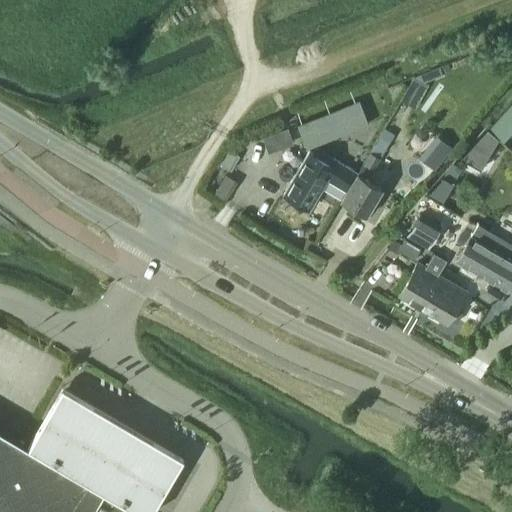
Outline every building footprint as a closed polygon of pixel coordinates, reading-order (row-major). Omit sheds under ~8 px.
[(427,85),(414,77),(402,99),(415,107),(427,85)] [(297,126),(306,149),(368,123),(359,101),(297,126)] [(486,128),(459,158),(461,159),(465,161),(480,170),(498,138),(492,133),(488,130),(486,128)] [(346,191),(346,190),(341,199),(365,213),(365,212),(368,214),(372,213),(377,205),(376,202),(373,200),(381,187),(368,179),(374,170),(385,177),(391,166),(380,160),(381,158),(380,158),(391,139),(381,133),(357,172),(346,191)] [(239,157),(235,154),(231,152),(227,149),(218,163),(230,171),(239,157)] [(326,178),(346,190),(346,191),(357,172),(354,170),(338,161),(335,166),(309,150),(295,175),(283,194),(308,209),(326,178)] [(212,195),(221,201),(234,180),(225,174),(212,195)] [(442,176),(427,193),(428,194),(430,195),(441,202),(453,183),(446,179),(444,177),(442,176)] [(419,212),(405,236),(427,249),(442,225),(419,212)] [(495,235),(477,225),(457,259),(476,271),(490,246),(489,246),(495,235)] [(511,245),(495,235),(489,246),(490,246),(476,271),(509,291),(511,286),(511,245)] [(397,251),(413,260),(420,248),(403,239),(397,251)] [(398,294),(418,306),(438,273),(446,260),(433,253),(426,266),(418,261),(398,294)] [(457,304),(465,289),(438,273),(418,306),(446,322),(448,318),(457,304)] [(149,511),(182,456),(62,385),(27,445),(30,447),(87,480),(104,490),(91,511),(149,511)] [(0,511),(23,511),(87,480),(30,447),(27,445),(0,429),(0,511)] [(91,511),(104,490),(87,480),(23,511),(91,511)]
